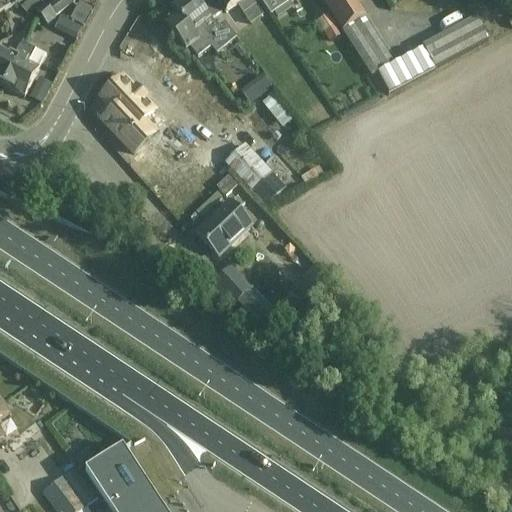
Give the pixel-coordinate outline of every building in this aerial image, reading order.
[(34,13),(40,21),(49,14),(37,0),(31,0),(20,10),(27,18),(34,13)] [(56,0),(46,9),(55,20),(76,3),(73,0),(56,0)] [(89,0),(82,15),(97,22),(108,0),(89,0)] [(217,31),(203,13),(192,0),(182,0),(170,10),(176,17),(164,27),(185,53),(188,50),(197,60),(211,49),(216,56),(235,41),(223,26),(217,31)] [(214,0),(226,16),(237,8),(249,26),(261,18),(248,0),(214,0)] [(258,0),(270,17),(289,5),(292,3),(290,0),(258,0)] [(320,0),(342,33),(366,18),(354,0),(320,0)] [(55,21),(49,14),(40,21),(46,28),(55,21)] [(488,43),(476,19),(422,48),(423,51),(378,75),(389,97),(435,72),(435,71),(488,43)] [(23,50),(3,89),(24,100),(46,58),(25,47),(23,50)] [(0,87),(3,89),(23,50),(19,48),(14,57),(8,54),(7,57),(0,53),(0,87)] [(101,100),(132,134),(154,114),(127,85),(123,89),(119,84),(101,100)] [(225,166),(266,210),(286,191),(245,146),(225,166)] [(197,237),(218,260),(252,228),(231,205),(197,237)] [(230,272),(229,272),(214,287),(233,308),(249,293),(230,272)] [(0,440),(2,439),(0,435),(0,423),(8,418),(0,404),(0,440)] [(164,511),(122,450),(85,474),(109,511),(164,511)] [(41,496),(43,498),(52,511),(82,511),(86,510),(63,480),(41,496)]
